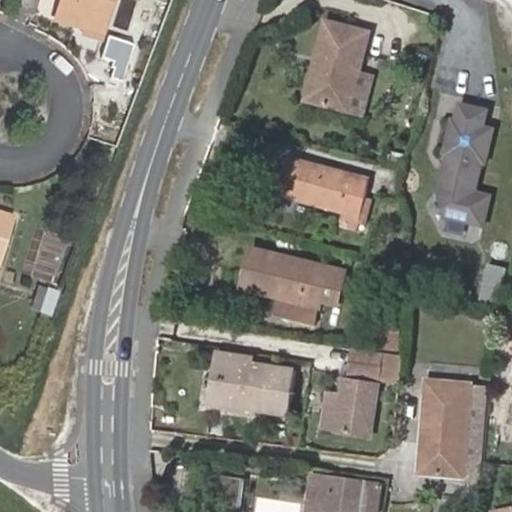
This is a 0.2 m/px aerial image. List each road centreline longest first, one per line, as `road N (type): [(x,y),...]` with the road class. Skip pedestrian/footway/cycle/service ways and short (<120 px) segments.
road 1 (secondary): [(106,486),(102,422),(122,276),(141,198),(215,0)]
road 2 (residential): [(0,167),(46,161),(61,149),(75,115),(74,96),(55,64),(21,49),(2,51)]
